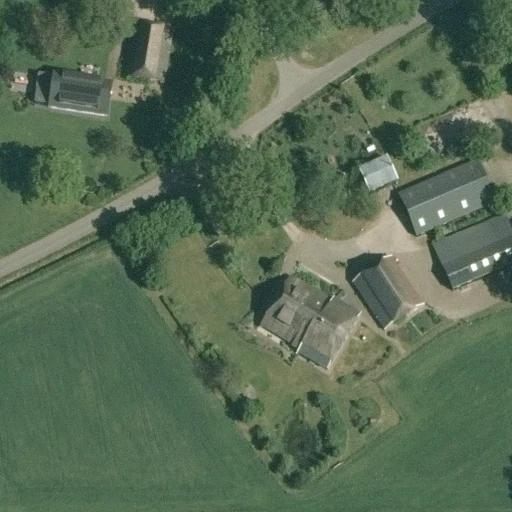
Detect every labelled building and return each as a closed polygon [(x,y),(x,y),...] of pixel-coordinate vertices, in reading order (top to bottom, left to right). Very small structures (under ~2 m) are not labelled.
[(163,84),(172,31),(132,25),(124,78),(163,84)] [(106,117),(110,86),(54,78),(49,108),(106,117)] [(416,238),(496,203),(477,161),(397,196),(416,238)] [(362,174),(369,190),(394,179),(388,164),(362,174)] [(452,293),(511,267),(511,231),(504,215),(432,246),(452,293)] [(391,258),(353,283),(385,331),(423,306),(391,258)] [(290,279),(260,328),(261,329),(262,327),(293,346),(294,344),(301,348),(297,354),(327,371),(360,316),(333,301),(332,302),(290,279)]
